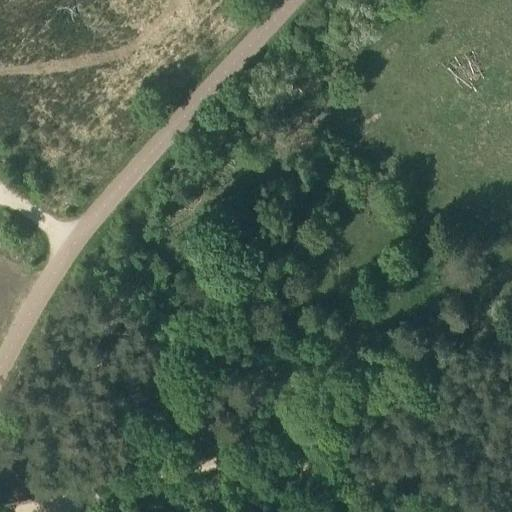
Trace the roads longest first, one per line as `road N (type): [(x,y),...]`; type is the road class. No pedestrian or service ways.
road 1 (unclassified): [(0,369),(72,241),(290,0)]
road 2 (track): [(385,511),(295,454),(74,501)]
